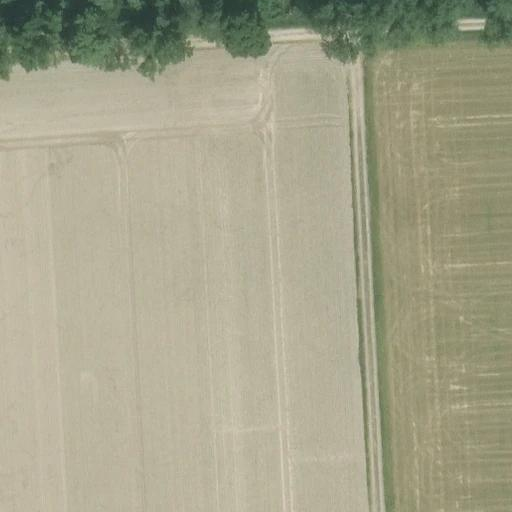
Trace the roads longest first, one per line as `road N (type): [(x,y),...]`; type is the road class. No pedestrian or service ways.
road 1 (track): [(0,59),(511,25)]
road 2 (track): [(351,32),(377,511)]
